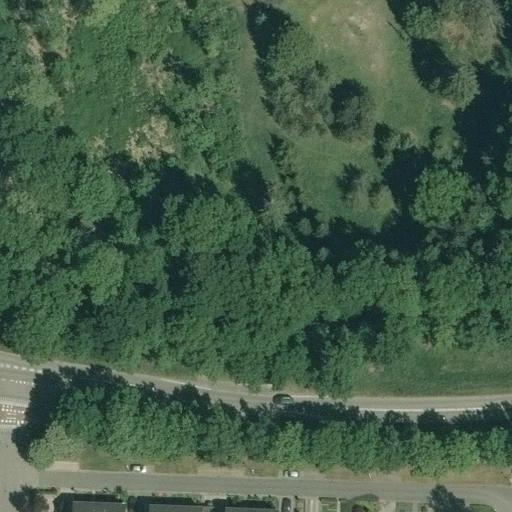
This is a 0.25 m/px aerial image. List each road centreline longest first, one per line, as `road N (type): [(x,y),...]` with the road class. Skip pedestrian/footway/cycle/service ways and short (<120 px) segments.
road 1 (residential): [(509,495),(10,479)]
road 2 (tertiary): [(511,406),(266,401),(20,368)]
road 3 (residential): [(0,251),(20,199),(0,117)]
